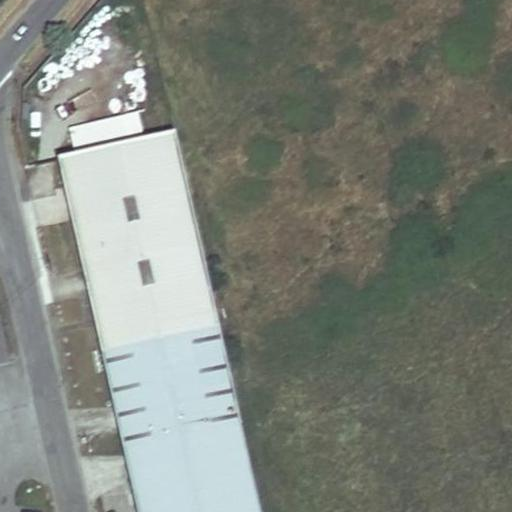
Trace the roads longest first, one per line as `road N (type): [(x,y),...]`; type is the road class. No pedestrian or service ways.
road 1 (unclassified): [(80,511),(0,160)]
road 2 (unknown): [(49,378),(20,393),(7,420),(3,438),(18,511)]
